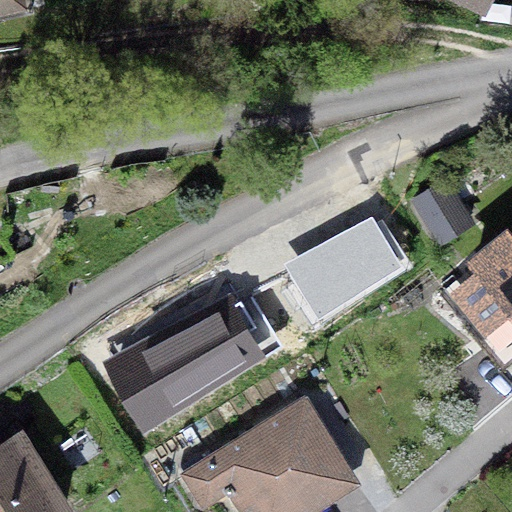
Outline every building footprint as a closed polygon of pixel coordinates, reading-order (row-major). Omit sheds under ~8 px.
[(505,24),(507,7),(479,4),(477,21),(505,24)] [(436,236),(459,222),(440,190),(416,204),(436,236)] [(511,331),(511,249),(504,240),(436,294),(485,353),(511,331)] [(290,511),(288,508),(344,472),(300,401),(181,476),(199,504),(224,488),(238,511),(290,511)] [(0,511),(57,511),(12,441),(0,448),(0,511)]
